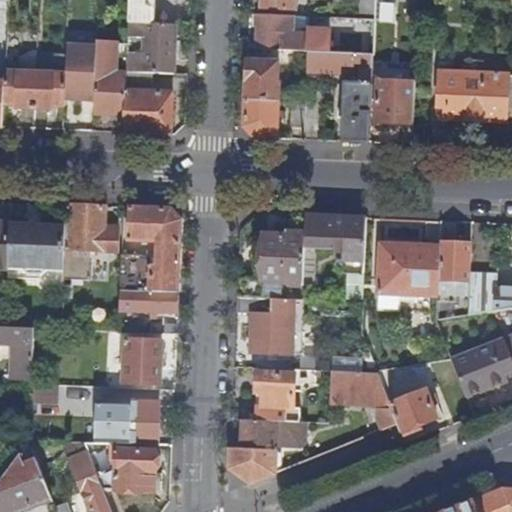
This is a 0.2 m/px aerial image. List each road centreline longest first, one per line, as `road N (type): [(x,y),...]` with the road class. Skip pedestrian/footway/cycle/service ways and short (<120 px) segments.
road 1 (residential): [(208,175),(197,511)]
road 2 (tertiary): [(208,175),(511,187)]
road 3 (tertiary): [(0,167),(208,175)]
road 4 (secondary): [(338,511),(511,443)]
road 5 (residential): [(217,0),(208,175)]
